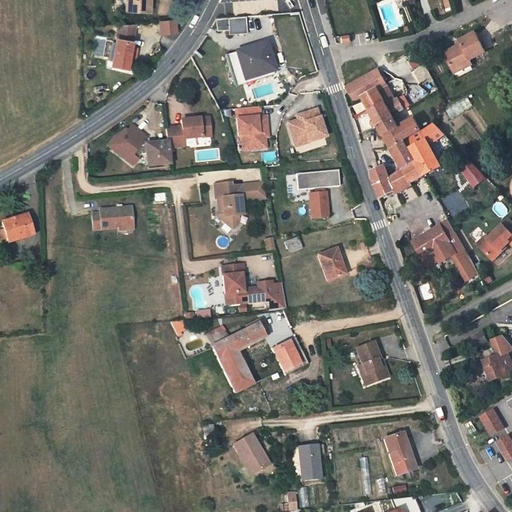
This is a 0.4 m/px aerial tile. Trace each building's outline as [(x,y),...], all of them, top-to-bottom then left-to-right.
[(151,0),(126,0),(126,11),(151,12),(151,0)] [(245,14),(228,15),(229,32),(247,30),(245,14)] [(176,22),(161,23),(162,35),(177,34),(176,22)] [(452,45),(459,62),(478,54),(477,52),(493,45),(484,26),(468,33),(470,37),(452,45)] [(135,28),(117,28),(111,69),(129,71),(135,28)] [(269,41),(240,50),(247,77),(273,69),(271,61),(269,51),(271,50),(269,41)] [(232,54),(228,55),(238,86),(242,84),(232,54)] [(480,58),(478,54),(459,62),(461,67),(480,58)] [(386,63),(354,82),(363,96),(369,93),(385,118),(402,108),(414,102),(409,94),(397,100),(386,83),(395,78),(386,63)] [(265,102),(236,106),(238,122),(242,122),(243,130),(251,130),(251,136),(266,134),(265,124),(264,119),(267,119),(265,102)] [(385,118),(403,144),(419,136),(419,137),(436,127),(428,113),(411,121),(402,108),(385,118)] [(317,109),(301,114),(303,118),(298,119),(289,122),(294,141),(308,137),(310,142),(326,137),(317,109)] [(168,142),(168,148),(185,147),(184,139),(212,137),(211,117),(182,120),(182,126),(166,127),(168,142)] [(458,135),(450,119),(436,127),(419,137),(430,157),(437,172),(456,162),(445,142),(458,135)] [(146,153),(147,165),(169,163),(168,148),(168,142),(145,144),(143,143),(147,138),(131,127),(127,132),(121,138),(119,136),(115,140),(113,139),(106,147),(122,158),(123,156),(132,154),(137,159),(141,154),(146,153)] [(121,138),(127,132),(113,139),(115,140),(119,136),(121,138)] [(406,148),(417,164),(430,157),(419,137),(419,136),(403,144),(406,148)] [(308,137),(294,141),(296,146),(310,142),(308,137)] [(502,172),(481,148),(472,157),(478,164),(493,181),(502,172)] [(132,165),(137,159),(132,154),(123,156),(122,158),(132,165)] [(423,178),(437,172),(430,157),(417,164),(423,178)] [(377,168),(388,192),(407,181),(402,172),(396,159),(377,168)] [(423,178),(417,164),(402,172),(407,181),(410,189),(425,181),(423,178)] [(471,186),(485,179),(477,164),(463,171),(471,186)] [(267,184),(265,168),(233,171),(233,168),(215,171),(217,185),(219,185),(220,185),(222,185),(223,194),(220,196),(220,197),(225,202),(226,208),(233,215),(241,206),(240,202),(245,201),(243,187),(267,184)] [(297,190),(310,189),(313,217),(330,216),(327,187),(340,186),(338,170),(296,174),(297,190)] [(88,219),(114,217),(129,215),(126,195),(117,196),(116,193),(111,194),(112,197),(95,198),(95,202),(86,203),(88,219)] [(217,200),(226,208),(225,202),(220,197),(217,200)] [(423,232),(431,247),(442,242),(447,251),(463,243),(474,262),(482,258),(468,230),(459,213),(423,232)] [(22,218),(0,224),(0,231),(5,246),(15,244),(14,242),(29,238),(22,218)] [(498,228),(490,235),(503,250),(511,241),(511,219),(500,231),(498,228)] [(274,238),(272,226),(264,228),(265,239),(274,238)] [(298,238),(285,242),(288,254),(302,250),(298,238)] [(436,257),(447,251),(442,242),(431,247),(436,257)] [(337,247),(319,253),(328,281),(346,275),(337,247)] [(242,264),(223,265),(223,275),(221,275),(222,294),(227,294),(227,305),(242,304),(270,302),(269,283),(255,284),(255,288),(241,289),(240,284),(240,274),(242,274),(242,264)] [(250,324),(251,327),(254,326),(256,326),(261,336),(265,333),(258,321),(250,324)] [(182,322),(172,323),(178,335),(184,335),(183,330),(190,329),(188,322),(182,322)] [(488,323),(478,328),(483,337),(492,332),(488,323)] [(251,327),(228,339),(235,350),(261,336),(256,326),(254,326),(251,327)] [(511,344),(511,331),(507,326),(495,331),(502,345),(489,351),(498,371),(511,364),(511,344),(511,345),(511,344)] [(202,337),(208,348),(226,338),(220,328),(202,337)] [(376,329),(358,331),(358,332),(361,358),(356,358),(357,367),(385,364),(383,352),(377,353),(377,347),(378,347),(376,330),(376,329)] [(235,393),(255,381),(235,350),(228,339),(227,340),(226,338),(208,348),(235,393)] [(292,345),(273,355),(280,367),(284,375),(303,363),(292,345)] [(494,407),(479,415),(490,436),(506,428),(494,407)] [(255,424),(237,434),(254,466),(268,458),(262,445),(265,443),(255,424)] [(511,424),(476,450),(491,468),(511,452),(511,424)] [(388,432),(399,468),(418,462),(406,426),(388,432)] [(273,455),(265,443),(262,445),(268,458),(273,455)] [(319,443),(301,443),(303,478),(322,477),(319,443)] [(294,491),(284,493),(287,511),(297,509),(294,491)]
